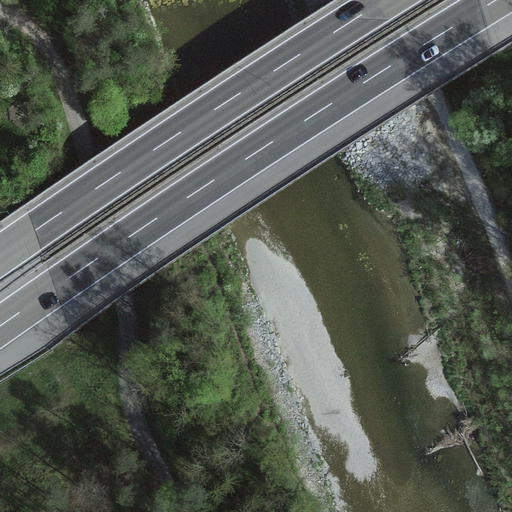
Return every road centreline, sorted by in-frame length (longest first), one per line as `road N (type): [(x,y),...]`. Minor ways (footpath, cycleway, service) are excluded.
road 1 (motorway): [(0,326),(498,0)]
road 2 (track): [(188,511),(135,414),(126,298),(54,64),(26,28),(0,13)]
road 3 (motorway): [(389,0),(0,254)]
road 4 (track): [(393,0),(511,282)]
